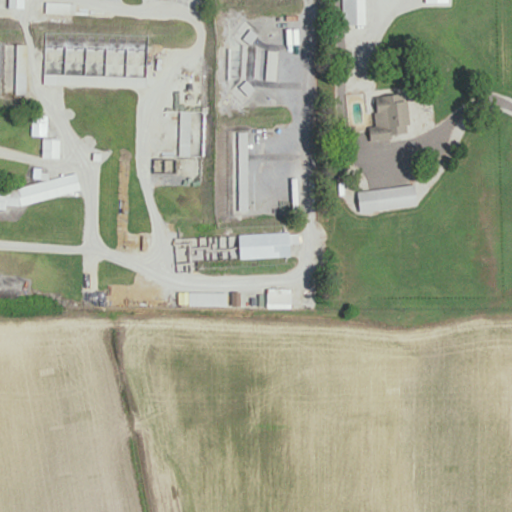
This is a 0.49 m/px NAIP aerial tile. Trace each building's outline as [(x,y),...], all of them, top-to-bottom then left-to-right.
[(9,0),(9,8),(26,9),(25,0),(9,0)] [(342,0),(343,25),(366,25),(366,0),(342,0)] [(66,4),(47,4),(47,13),(66,13),(66,4)] [(47,33),(45,71),(126,73),(127,45),(121,45),(121,35),(47,33)] [(28,95),(27,44),(17,44),(17,95),(28,95)] [(278,50),(268,50),(268,81),(278,81),(278,50)] [(371,140),(412,135),(407,93),(376,97),(379,126),(370,127),(371,140)] [(249,131),(238,132),(239,211),(250,211),(249,131)] [(61,158),(61,138),(44,138),(44,158),(61,158)] [(419,207),(418,185),(359,191),(361,212),(419,207)] [(298,233),(240,234),(241,259),(293,258),(292,243),(299,243),(298,233)]
